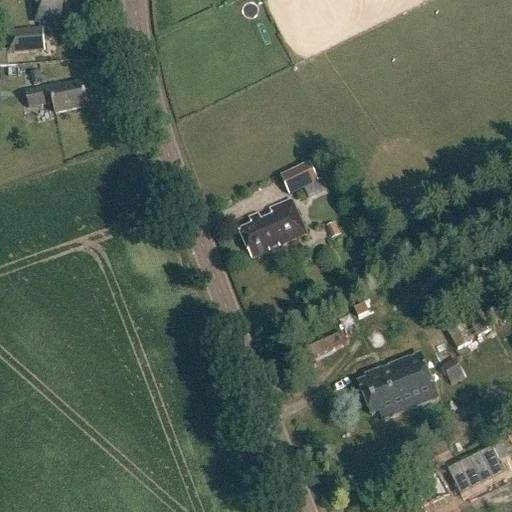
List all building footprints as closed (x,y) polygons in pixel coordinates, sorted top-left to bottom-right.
[(34,0),(36,23),(61,21),(61,16),(97,13),(95,0),(34,0)] [(43,30),(7,33),(8,55),(45,52),(43,30)] [(30,110),(53,105),(56,116),(88,108),(83,83),(60,89),(60,86),(26,94),(30,110)] [(9,104),(0,107),(0,116),(3,125),(16,120),(9,104)] [(308,162),(278,177),(288,196),(318,181),(317,179),(324,176),(318,163),(311,167),(308,162)] [(257,213),(247,218),(251,227),(239,233),(252,261),(307,236),(290,199),(268,209),(271,216),(260,221),(257,213)] [(476,313),(446,331),(458,351),(488,333),(476,313)] [(359,385),(371,418),(380,415),(383,422),(438,401),(420,356),(414,359),(415,362),(411,363),(410,360),(388,369),(389,372),(383,374),(382,371),(366,378),(368,381),(359,385)] [(464,381),(456,363),(442,368),(443,369),(451,387),(464,381)] [(450,454),(445,444),(427,453),(432,463),(450,454)] [(489,450),(446,470),(458,497),(502,476),(489,450)] [(436,480),(414,490),(392,500),(397,511),(424,511),(446,502),(436,480)]
